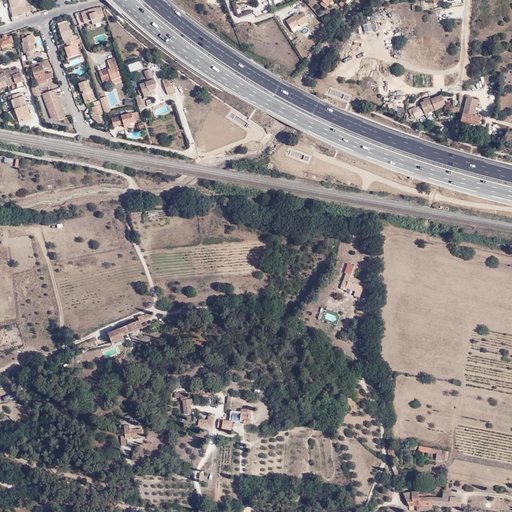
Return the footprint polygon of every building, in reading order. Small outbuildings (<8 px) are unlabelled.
[(25,4),(11,8),(13,18),(28,13),(25,4)] [(374,19),(399,15),(398,5),(373,9),(374,19)] [(106,16),(102,7),(81,13),(84,22),(91,21),(92,23),(101,21),(100,18),(106,16)] [(299,12),(286,21),(291,29),(297,26),(298,28),(309,21),(303,12),(301,14),(299,12)] [(401,27),(399,15),(374,19),(376,31),(401,27)] [(64,40),(65,44),(66,43),(68,48),(65,49),(69,58),(80,54),(75,41),(69,22),(68,23),(58,26),(60,31),(58,31),(60,37),(62,36),(63,41),(64,40)] [(239,24),(246,43),(255,40),(251,27),(252,26),(251,24),(248,25),(247,22),(239,24)] [(362,23),(364,32),(372,30),(370,22),(362,23)] [(38,32),(26,36),(27,37),(22,40),(23,43),(21,44),(25,54),(26,54),(28,58),(34,56),(35,60),(42,57),(40,52),(36,53),(35,50),(37,49),(35,44),(38,43),(36,38),(40,36),(38,32)] [(4,39),(0,41),(3,50),(14,47),(12,37),(7,38),(7,36),(3,37),(4,39)] [(115,57),(106,60),(109,67),(98,70),(102,82),(110,79),(110,80),(120,77),(117,66),(115,57)] [(131,71),(142,68),(140,60),(129,64),(131,71)] [(37,81),(47,78),(45,72),(43,66),(33,69),(37,81)] [(1,70),(0,69),(0,80),(4,79),(5,82),(11,80),(12,84),(24,81),(20,69),(12,71),(11,68),(2,71),(1,70)] [(93,88),(89,77),(87,72),(80,74),(82,80),(79,81),(87,104),(96,100),(92,88),(93,88)] [(155,80),(153,74),(146,76),(148,83),(155,80)] [(169,79),(163,81),(167,93),(173,90),(169,79)] [(158,87),(155,80),(148,83),(140,86),(144,98),(149,97),(148,94),(155,91),(158,87)] [(33,89),(35,97),(42,94),(42,93),(40,86),(33,89)] [(42,94),(51,118),(60,120),(66,117),(56,89),(42,93),(42,94)] [(22,97),(23,97),(22,94),(13,97),(14,100),(13,101),(14,105),(13,106),(15,111),(16,110),(20,120),(24,119),(24,121),(32,118),(26,101),(24,102),(22,97)] [(433,100),(437,111),(447,107),(444,96),(439,98),(438,95),(438,94),(434,95),(435,99),(433,100)] [(100,97),(104,113),(111,111),(107,96),(100,97)] [(466,108),(462,123),(471,126),(480,128),(483,120),(474,117),(479,101),(469,98),(466,108)] [(414,120),(437,111),(433,100),(422,104),(423,107),(418,109),(417,108),(413,110),(415,116),(413,117),(414,120)] [(98,111),(102,110),(100,102),(93,104),(94,111),(91,114),(98,119),(101,118),(98,111)] [(137,124),(134,115),(114,121),(116,128),(124,126),(125,127),(132,125),(137,124)] [(352,276),(351,276),(354,266),(348,264),(345,273),(347,273),(341,288),(346,290),(346,288),(355,292),(354,295),(360,297),(362,292),(361,292),(364,282),(353,278),(354,277),(353,276),(352,276)] [(141,325),(147,322),(146,319),(151,316),(149,313),(138,317),(139,321),(141,325)] [(139,321),(126,326),(129,333),(142,328),(143,331),(149,328),(147,322),(141,325),(139,321)] [(129,333),(126,326),(108,334),(112,343),(123,339),(124,338),(123,336),(129,333)] [(32,350),(29,344),(24,346),(25,348),(23,349),(25,353),(32,350)] [(74,348),(66,351),(69,357),(76,354),(74,348)] [(180,392),(175,393),(175,398),(176,398),(181,398),(181,401),(183,401),(183,400),(183,397),(187,397),(187,391),(180,392)] [(194,399),(183,400),(183,401),(185,414),(191,414),(190,405),(194,405),(194,399)] [(240,414),(233,413),(232,421),(240,421),(240,419),(244,419),(243,421),(243,424),(250,424),(251,423),(252,422),(252,421),(251,420),(250,419),(251,419),(251,418),(251,417),(251,416),(251,415),(250,414),(251,413),(251,412),(251,411),(250,410),(249,410),(241,410),(240,414)] [(206,420),(199,419),(198,425),(213,428),(214,418),(208,417),(207,421),(206,420)] [(233,422),(219,420),(218,427),(222,428),(221,429),(231,431),(233,422)] [(125,436),(121,436),(122,446),(126,446),(126,438),(143,437),(142,429),(130,430),(130,425),(124,426),(125,436)] [(443,451),(423,447),(419,446),(419,450),(437,454),(442,455),(443,451)] [(396,466),(391,468),(396,479),(401,477),(396,466)] [(419,494),(418,492),(412,492),(403,494),(409,506),(417,506),(419,506),(419,498),(419,494)] [(450,495),(443,494),(442,499),(433,498),(433,505),(449,507),(449,506),(461,507),(462,499),(450,497),(450,495)] [(433,505),(433,498),(426,498),(419,498),(419,506),(417,506),(417,510),(417,511),(433,510),(433,505)]
